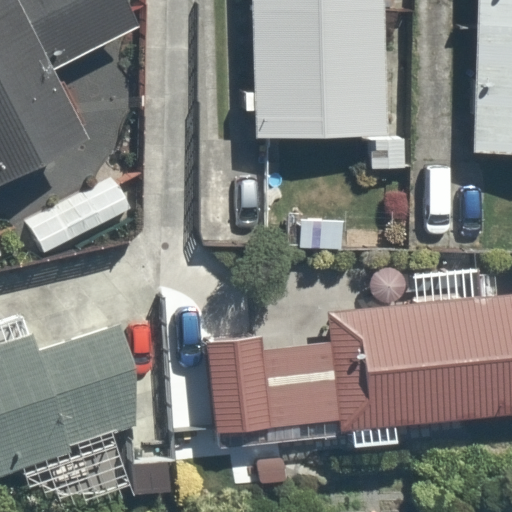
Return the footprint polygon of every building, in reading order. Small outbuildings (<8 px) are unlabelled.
[(125,0),(0,0),(0,186),(89,141),(57,77),(142,34),(125,0)] [(380,0),(248,0),(251,139),(383,136),(380,0)] [(511,0),(465,0),(461,151),(511,152),(511,0)] [(325,327),(200,341),(211,445),(511,413),(511,291),(323,311),(325,327)] [(0,475),(147,422),(110,322),(42,347),(35,326),(0,338),(0,475)]
